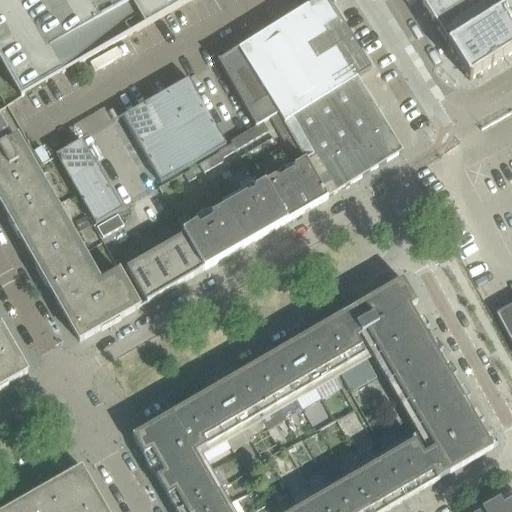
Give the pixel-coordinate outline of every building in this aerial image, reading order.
[(194,0),(0,0),(0,63),(21,99),(78,66),(79,67),(194,0)] [(511,0),(416,0),(420,5),(419,5),(421,7),(433,25),(432,25),(433,28),(434,27),(448,49),(447,49),(448,51),(449,51),(467,80),(466,80),(468,82),(469,83),(469,82),(470,83),(472,81),(471,81),(490,69),(490,70),(492,69),(492,68),(511,56),(511,57),(511,56),(511,0)] [(354,77),(342,58),(356,50),(326,3),(313,11),(310,7),(239,51),(277,117),(280,122),(282,126),(356,81),(354,77)] [(277,117),(239,51),(234,54),(219,64),(217,65),(255,130),(256,129),(263,125),(270,121),(277,117)] [(205,110),(188,81),(179,87),(168,94),(184,122),(205,110)] [(341,193),(402,154),(399,149),(389,134),(356,81),(282,126),(298,153),(304,163),(327,201),(328,200),(341,193)] [(184,122),(168,94),(161,97),(148,105),(165,133),(174,128),(184,122)] [(165,133),(148,105),(122,120),(138,148),(165,133)] [(183,143),(214,126),(205,110),(184,122),(174,128),(183,143)] [(270,121),(273,126),(280,122),(277,117),(270,121)] [(282,126),(280,122),(273,126),(276,132),(283,128),(282,126)] [(269,135),(263,125),(256,129),(262,139),(269,135)] [(224,148),(226,147),(214,126),(183,143),(195,165),(217,152),(224,148)] [(147,164),(183,143),(174,128),(165,133),(138,148),(147,164)] [(286,133),(283,128),(276,132),(279,137),(286,133)] [(262,139),(256,129),(255,130),(250,133),(255,143),(262,139)] [(29,161),(17,141),(7,146),(0,133),(0,206),(79,345),(100,333),(96,326),(103,322),(115,316),(119,322),(140,310),(120,274),(101,285),(95,274),(90,278),(24,163),(29,161)] [(255,143),(250,133),(243,137),(249,146),(255,143)] [(289,138),(286,133),(279,137),(282,142),(289,138)] [(249,146),(243,137),(237,141),(242,150),(249,146)] [(292,143),(289,138),(282,142),(285,147),(292,143)] [(242,150),(237,141),(230,145),(235,154),(242,150)] [(98,171),(81,143),(81,144),(55,159),(71,187),(98,171)] [(195,165),(183,143),(147,164),(160,186),(195,165)] [(295,148),(292,143),(285,147),(288,152),(295,148)] [(235,154),(230,145),(226,147),(224,148),(229,158),(235,154)] [(229,158),(224,148),(217,152),(219,156),(222,162),(223,161),(229,158)] [(298,153),(295,148),(288,152),(291,158),(298,153)] [(222,162),(219,156),(212,160),(217,168),(222,165),(223,161),(222,162)] [(217,168),(212,160),(204,164),(209,173),(217,168)] [(327,201),(304,163),(294,169),(294,170),(293,174),(279,182),(275,180),(266,185),(289,224),(327,201)] [(82,206),(109,191),(98,171),(71,187),(77,197),(82,206)] [(289,224),(266,185),(255,191),(253,187),(243,193),(246,199),(232,206),(254,244),(289,224)] [(121,212),(109,191),(82,206),(94,226),(95,228),(96,227),(103,223),(110,219),(117,215),(121,212)] [(204,273),(247,248),(254,244),(232,206),(211,219),(213,223),(199,231),(196,227),(182,235),(184,238),(204,273)] [(117,215),(110,219),(116,229),(123,225),(117,215)] [(110,219),(103,223),(109,233),(116,229),(110,219)] [(103,223),(96,227),(102,237),(109,233),(103,223)] [(184,238),(165,249),(185,284),(204,273),(184,238)] [(165,249),(146,260),(166,294),(185,284),(165,249)] [(146,260),(127,271),(147,305),(166,294),(146,260)] [(337,392),(330,379),(366,358),(356,342),(367,336),(434,452),(449,477),(492,452),(410,310),(416,307),(402,282),(217,390),(241,431),(260,420),(267,434),(302,413),(294,400),(313,389),(320,401),(337,392)] [(511,307),(496,317),(511,347),(511,307)] [(0,390),(27,375),(0,327),(0,390)] [(226,511),(207,478),(195,457),(241,431),(217,390),(136,437),(136,438),(135,443),(134,443),(174,511),(226,511)] [(388,511),(438,483),(449,477),(434,452),(424,458),(416,444),(298,511),(388,511)] [(70,511),(79,478),(81,470),(7,511),(70,511)] [(105,511),(86,478),(81,470),(79,478),(70,511),(105,511)] [(511,511),(511,498),(510,498),(486,511),(511,511)]
